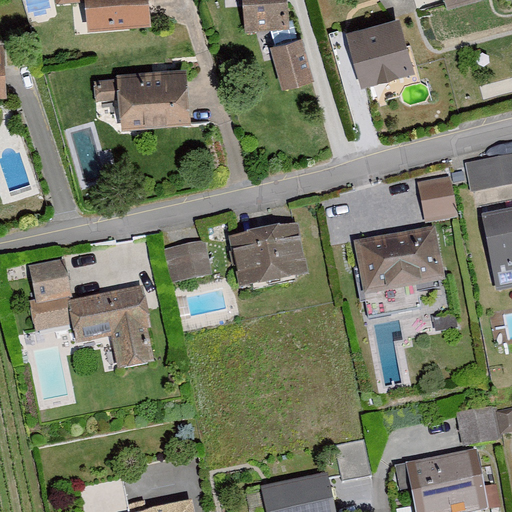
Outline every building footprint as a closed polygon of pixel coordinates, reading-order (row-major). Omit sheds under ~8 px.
[(141,0),(83,0),(85,29),(143,26),(141,0)] [(241,0),(242,29),(285,28),(283,0),(241,0)] [(416,72),(401,16),(346,31),(361,87),(416,72)] [(299,40),(269,48),(279,88),(309,80),(299,40)] [(181,75),(116,78),(118,126),(183,123),(181,75)] [(470,189),(511,184),(511,155),(467,160),(470,189)] [(447,184),(419,189),(424,224),(453,219),(447,184)] [(511,215),(479,222),(492,292),(511,288),(511,215)] [(293,232),(226,247),(236,293),(303,279),(293,232)] [(431,234),(353,249),(364,303),(441,288),(431,234)] [(201,248),(167,255),(174,287),(208,280),(201,248)] [(115,371),(149,365),(136,295),(70,307),(62,264),(27,270),(39,332),(71,326),(74,343),(109,336),(115,371)] [(458,410),(459,444),(496,443),(496,409),(458,410)] [(482,511),(473,458),(407,469),(414,511),(482,511)] [(328,511),(323,480),(259,492),(262,511),(328,511)]
